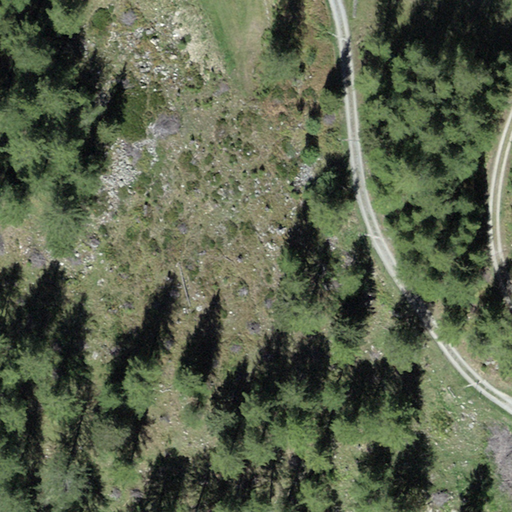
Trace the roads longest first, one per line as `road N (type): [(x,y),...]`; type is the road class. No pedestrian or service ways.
road 1 (track): [(337,0),(367,204),(381,237),(444,343),(511,405)]
road 2 (track): [(511,302),(485,213),(511,129)]
